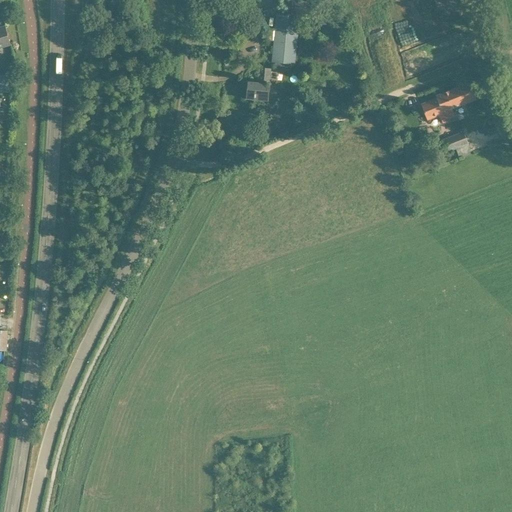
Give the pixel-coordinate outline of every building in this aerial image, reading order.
[(292,0),(291,14),(305,15),(306,1),(292,0)] [(272,62),(295,64),(299,15),(277,13),(275,29),(274,40),(272,62)] [(0,46),(11,43),(5,26),(0,27),(0,46)] [(249,81),(247,98),(268,100),(271,69),(259,68),(258,82),(249,81)] [(437,99),(422,105),(425,114),(427,118),(439,113),(442,121),(443,123),(450,120),(450,119),(455,117),(455,116),(456,115),(455,112),(453,113),(452,108),(476,99),(473,91),(470,82),(435,95),(437,99)] [(456,149),(458,155),(471,149),(464,132),(441,140),(446,152),(456,149)]
